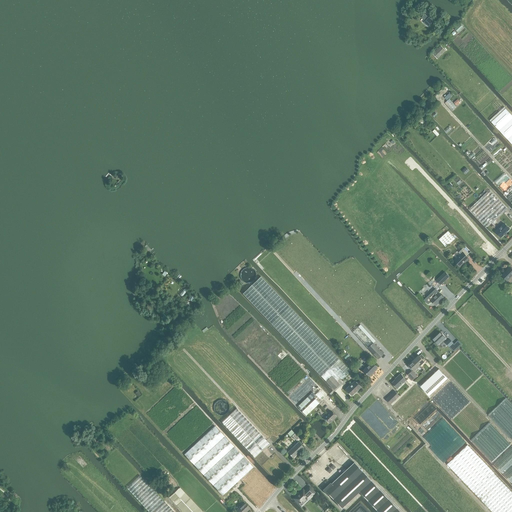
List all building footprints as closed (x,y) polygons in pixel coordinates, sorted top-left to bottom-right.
[(425,14),(422,17),(426,21),(424,23),(428,27),(433,21),(429,17),(428,18),(425,14)] [(458,33),(464,27),(460,23),(454,29),(458,33)] [(437,59),(446,51),(440,45),(432,54),(437,59)] [(511,83),(501,94),(511,105),(511,83)] [(455,106),(449,99),(445,103),(451,110),(455,106)] [(511,144),(511,116),(497,100),(492,104),(499,112),(490,121),(511,144)] [(493,225),(497,221),(495,220),(507,208),(490,190),(469,209),(487,227),(491,223),(493,225)] [(501,237),(510,228),(504,222),(495,231),(501,237)] [(439,239),(446,247),(455,239),(448,231),(439,239)] [(460,267),(469,258),(466,256),(469,253),(464,248),(459,252),(461,254),(454,260),(460,267)] [(254,274),(254,273),(254,272),(253,271),(253,270),(252,269),(251,268),(250,268),(248,267),(247,267),(245,268),(244,268),(243,269),(242,270),(241,271),(241,273),(241,274),(241,275),(241,277),(242,278),(243,279),(244,280),(245,280),(246,281),(247,281),(249,281),(250,281),(251,280),(252,279),(253,278),(254,277),(254,276),(254,274)] [(508,281),(511,276),(511,268),(510,267),(501,275),(508,281)] [(445,272),(436,280),(441,285),(449,277),(445,272)] [(271,324),(326,381),(334,389),(339,384),(336,381),(340,378),(341,380),(350,371),(339,359),(290,306),(289,307),(261,276),(242,293),(271,324)] [(239,288),(244,283),(240,280),(235,285),(239,288)] [(435,289),(424,300),(428,304),(432,300),(436,305),(444,298),(438,292),(435,289)] [(378,359),(383,354),(373,343),(375,341),(360,325),(358,327),(352,332),(367,348),(378,359)] [(438,345),(446,337),(440,332),(432,339),(438,345)] [(455,346),(449,339),(445,343),(454,352),(458,348),(456,346),(455,346)] [(419,355),(414,360),(420,366),(425,361),(423,359),(425,358),(421,354),(420,356),(419,355)] [(410,365),(408,367),(411,370),(413,368),(415,370),(420,366),(414,360),(409,364),(410,365)] [(374,371),(377,367),(371,361),(362,370),(368,376),(374,370),(374,371)] [(439,369),(420,386),(429,396),(448,378),(439,369)] [(413,380),(417,376),(412,370),(408,375),(410,376),(409,377),(412,380),(413,380)] [(398,388),(406,380),(401,374),(397,377),(397,378),(392,383),(398,388)] [(357,390),(360,387),(354,380),(345,388),(351,394),(356,389),(357,390)] [(429,398),(415,384),(414,383),(400,396),(395,391),(386,399),(393,406),(392,407),(405,421),(429,398)] [(313,392),(297,407),(306,415),(321,401),(313,392)] [(230,407),(230,406),(229,405),(229,403),(228,402),(227,401),(226,401),(224,400),(223,400),(221,400),(220,401),(218,401),(217,402),(216,403),(216,405),(215,406),(215,407),(215,409),(216,410),(216,411),(217,412),(218,413),(219,414),(220,414),(222,415),(224,415),(225,414),(226,414),(228,413),(228,412),(229,410),(230,409),(230,407)] [(254,457),(270,443),(237,408),(221,422),(254,457)] [(336,416),(332,412),(331,410),(327,414),(327,413),(323,416),(329,423),(332,420),(331,419),(333,417),(334,418),(336,416)] [(223,495),(253,467),(215,426),(184,454),(223,495)] [(299,437),(291,429),(287,433),(290,436),(291,435),(293,435),(292,436),(296,440),(299,437)] [(293,458),(304,447),(298,441),(287,452),(293,458)] [(492,511),(511,511),(511,491),(467,445),(447,464),(492,511)] [(511,446),(494,464),(511,483),(511,446)] [(330,482),(322,490),(327,495),(328,494),(342,508),(359,492),(378,511),(400,511),(354,462),(331,483),(330,482)] [(164,501),(139,475),(126,487),(148,511),(174,511),(164,501)] [(293,498),(299,504),(301,506),(310,497),(315,493),(309,487),(304,491),(303,489),(293,498)] [(237,511),(245,511),(250,508),(244,502),(236,510),(237,511)]
